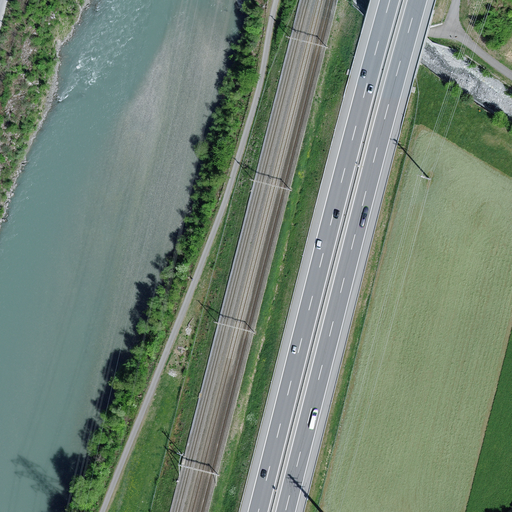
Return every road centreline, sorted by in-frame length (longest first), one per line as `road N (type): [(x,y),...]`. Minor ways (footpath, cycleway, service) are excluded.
road 1 (track): [(101,511),(223,207),(275,0)]
road 2 (motorway): [(391,0),(258,511)]
road 3 (motorway): [(285,511),(417,0)]
road 4 (track): [(390,0),(427,31),(449,32),(511,75)]
